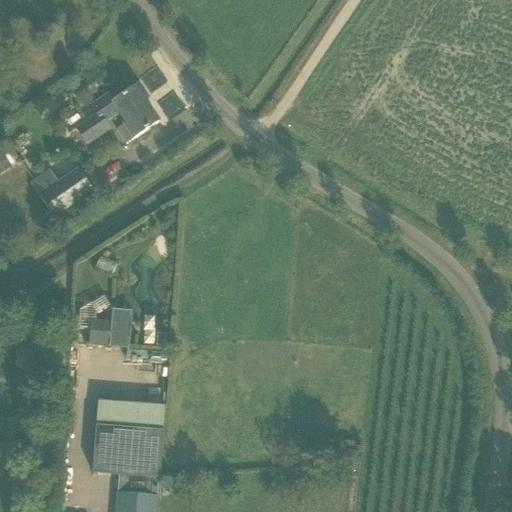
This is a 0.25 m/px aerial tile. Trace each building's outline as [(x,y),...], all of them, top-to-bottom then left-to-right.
[(0,78),(0,84),(9,90),(12,84),(1,77),(0,78)] [(137,138),(159,123),(135,88),(114,102),(109,95),(92,106),(98,115),(77,129),(88,145),(109,130),(105,123),(120,113),(137,138)] [(41,119),(50,122),(53,112),(45,109),(41,119)] [(0,175),(12,168),(3,154),(0,156),(0,175)] [(53,218),(93,190),(79,171),(40,198),(53,218)] [(112,323),(94,321),(91,321),(89,344),(110,346),(112,323)] [(167,335),(158,334),(156,346),(166,347),(167,335)] [(54,356),(49,345),(31,353),(35,363),(54,356)] [(116,511),(156,511),(159,480),(160,480),(163,432),(95,427),(92,475),(119,477),(116,511)] [(356,442),(339,441),(338,459),(355,459),(356,442)] [(46,442),(26,446),(29,465),(49,461),(46,442)] [(319,475),(326,489),(350,479),(343,464),(319,475)]
